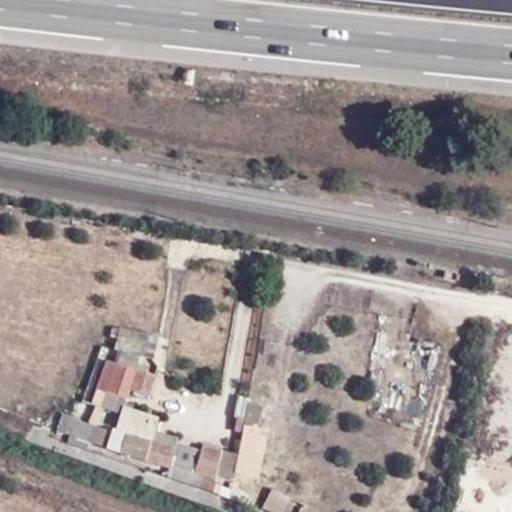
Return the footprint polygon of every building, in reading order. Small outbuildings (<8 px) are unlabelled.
[(158,338),(119,328),(112,357),(152,366),(158,338)] [(160,375),(116,365),(101,408),(112,412),(118,396),(127,399),(130,391),(154,396),(160,375)] [(422,396),(425,381),(408,377),(404,392),(422,396)] [(249,404),(249,398),(238,396),(234,416),(237,417),(235,430),(244,432),(245,427),(249,404)] [(263,407),(249,404),(245,427),(259,430),(263,407)] [(143,461),(169,469),(175,449),(161,445),(164,437),(153,433),(158,418),(123,407),(115,429),(112,429),(106,448),(143,461)] [(107,430),(63,413),(56,432),(102,446),(107,430)] [(161,445),(175,449),(177,444),(178,441),(164,437),(161,445)] [(169,469),(167,477),(190,486),(193,473),(214,479),(219,456),(177,444),(175,449),(169,469)] [(219,456),(214,479),(233,483),(239,455),(220,451),(219,456)] [(269,487),(261,506),(273,511),(282,511),(290,495),(269,487)]
